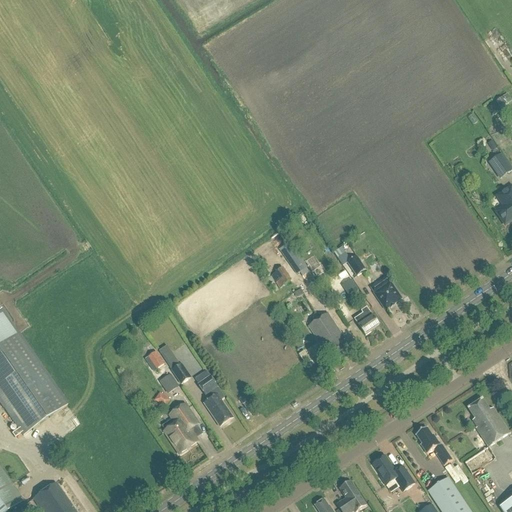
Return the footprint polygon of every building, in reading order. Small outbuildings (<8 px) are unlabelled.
[(500,108),(511,101),(507,94),(496,101),(500,108)] [(492,142),(488,145),(493,153),(498,149),(492,142)] [(503,155),(489,164),(493,170),(507,161),(503,155)] [(511,193),(501,201),(501,203),(504,209),(498,213),(498,216),(504,225),(507,226),(511,222),(511,193)] [(346,254),(338,260),(343,267),(351,262),(346,254)] [(367,271),(358,258),(348,264),(358,278),(367,271)] [(303,264),(294,271),(297,276),(307,269),(303,264)] [(281,287),(291,281),(283,268),(273,274),(281,287)] [(352,282),(343,288),(350,298),(358,292),(352,282)] [(375,296),(386,311),(401,301),(391,285),(375,296)] [(373,319),(367,309),(361,313),(363,315),(354,321),(365,338),(380,328),(373,319)] [(67,407),(0,312),(0,403),(5,410),(4,410),(23,438),(67,407)] [(350,348),(328,316),(328,315),(309,328),(319,343),(320,343),(325,351),(327,350),(334,360),(351,348),(350,348)] [(311,346),(298,356),(308,368),(320,358),(311,346)] [(157,367),(164,364),(157,350),(150,354),(157,367)] [(191,380),(181,366),(172,372),(182,386),(191,380)] [(171,376),(160,384),(168,396),(179,388),(171,376)] [(225,400),(218,389),(210,379),(199,387),(206,397),(212,393),(215,398),(205,406),(220,429),(234,420),(222,402),(225,400)] [(160,393),(155,402),(165,408),(169,399),(160,393)] [(477,430),(476,431),(488,449),(510,435),(493,410),(489,412),(483,403),(469,412),(476,422),(473,424),(477,430)] [(180,456),(198,444),(190,432),(198,426),(187,410),(175,418),(179,424),(165,433),(180,456)] [(428,430),(417,437),(423,446),(422,447),(428,456),(436,451),(438,455),(437,456),(444,466),(453,461),(442,446),(441,447),(434,436),(433,437),(428,430)] [(469,473),(493,462),(488,451),(464,462),(469,473)] [(396,474),(385,458),(373,467),(382,479),(381,480),(386,488),(395,482),(403,494),(415,486),(404,469),(396,474)] [(446,470),(456,486),(466,479),(456,464),(446,470)] [(0,511),(11,511),(23,504),(0,470),(0,511)] [(429,494),(440,511),(469,511),(449,481),(429,494)] [(74,511),(56,484),(33,500),(41,511),(74,511)] [(359,511),(367,507),(351,484),(340,491),(347,501),(338,507),(340,511),(359,511)] [(501,511),(511,511),(511,501),(500,510),(501,511)] [(329,509),(324,502),(315,508),(317,511),(332,511),(330,508),(329,509)]
